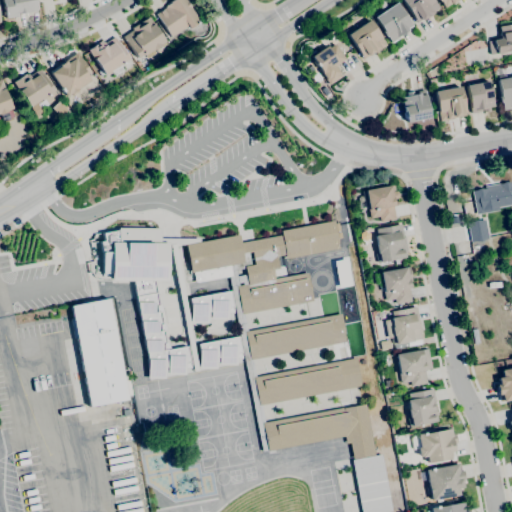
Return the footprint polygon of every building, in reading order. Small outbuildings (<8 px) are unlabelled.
[(5,17),(1,0),(34,0),(36,8),(34,8),(34,10),(25,12),(25,15),(18,16),(13,17),(13,16),(5,17)] [(170,37),(155,13),(165,7),(164,6),(169,2),(169,1),(170,0),(185,0),(199,21),(189,28),(187,25),(170,37)] [(414,22),(413,20),(414,20),(400,0),(432,0),(437,7),(431,10),(432,12),(421,20),(420,18),(414,22)] [(390,42),(386,36),(384,37),(380,31),(382,30),(373,16),(374,16),(373,13),(379,9),(380,11),(394,2),(410,25),(405,28),(406,29),(394,37),(396,39),(390,42)] [(147,58),(144,54),(142,55),(141,53),(136,57),(122,36),(132,29),(131,27),(147,16),(166,44),(161,47),(160,45),(152,50),(154,53),(147,58)] [(362,59),(360,56),(345,34),(368,19),(385,44),(373,52),(372,51),(368,54),(362,59)] [(511,49),(489,54),(487,41),(493,40),(493,39),(500,37),(498,26),(511,23),(511,49)] [(100,76),(98,71),(100,69),(87,49),(98,42),(99,43),(102,41),(103,43),(113,36),(128,58),(119,64),(123,69),(114,75),(111,71),(106,74),(105,73),(100,76)] [(328,84),(324,79),(325,78),(310,55),(325,45),(326,48),(333,43),(344,58),(337,63),(337,62),(333,65),(340,76),(328,84)] [(65,96),(50,72),(59,66),(58,64),(67,58),(67,57),(76,52),(89,72),(86,74),(89,79),(76,89),(78,91),(73,95),(71,92),(65,96)] [(31,107),(30,106),(29,107),(12,82),(24,73),(25,74),(27,73),(29,75),(39,68),(53,90),(35,102),(36,103),(31,107)] [(315,82),(310,76),(315,72),(319,79),(315,82)] [(502,110),(501,102),(499,103),(498,95),(500,95),(497,79),(498,78),(497,76),(504,74),(505,78),(511,76),(511,105),(510,106),(510,108),(502,110)] [(0,79),(12,107),(6,110),(6,111),(0,113),(0,79)] [(470,113),(465,85),(488,80),(493,105),(487,106),(488,110),(482,112),(481,111),(470,113)] [(438,121),(436,112),(437,112),(433,91),(459,86),(465,115),(456,117),(456,116),(452,117),(452,118),(438,121)] [(406,122),(404,111),(403,112),(401,106),(402,106),(400,97),(405,96),(405,92),(411,90),(412,94),(419,92),(418,90),(424,89),(425,94),(424,94),(429,117),(406,122)] [(479,216),(479,213),(475,214),(471,190),(483,188),(483,186),(511,181),(511,188),(511,204),(497,207),(498,210),(484,212),(485,215),(479,216)] [(379,221),(378,216),(369,218),(364,190),(392,184),(393,191),(394,191),(396,191),(397,193),(397,195),(397,197),(395,198),(392,199),(393,205),(392,205),(394,219),(379,221)] [(470,241),(466,223),(484,219),(488,238),(470,241)] [(198,242),(237,234),(239,242),(280,235),(279,230),(333,220),(338,248),(285,258),(284,255),(276,256),(277,266),(284,265),(287,276),(307,272),(312,300),(243,313),(246,331),(340,313),(345,341),(252,359),(255,376),(355,357),(360,386),(260,404),(263,422),(364,403),(373,455),(380,454),(391,511),(385,511),(360,511),(350,459),(351,459),(348,442),(344,443),(343,436),(261,451),(243,361),(235,363),(235,364),(232,364),(215,367),(215,368),(212,368),(184,373),(184,374),(182,374),(164,377),(163,377),(149,380),(149,377),(146,377),(146,358),(134,298),(131,299),(128,282),(111,282),(111,280),(109,280),(109,271),(101,271),(101,251),(109,251),(110,241),(117,241),(117,226),(158,227),(158,237),(198,237),(198,242)] [(395,264),(394,259),(376,262),(374,253),(379,252),(374,229),(399,224),(401,236),(404,235),(406,249),(404,249),(405,256),(397,258),(398,263),(395,264)] [(352,285),(346,258),(332,261),(337,288),(352,285)] [(394,304),(393,298),(384,300),(378,272),(404,267),(405,268),(408,268),(410,279),(407,279),(409,288),(407,288),(410,301),(394,304)] [(89,406),(75,338),(73,338),(69,318),(71,318),(69,306),(107,298),(127,404),(122,405),(121,400),(89,406)] [(394,348),(393,343),(392,344),(390,337),(386,338),(383,320),(391,318),(390,311),(415,306),(417,319),(419,319),(421,332),(418,332),(420,338),(408,340),(409,345),(394,348)] [(409,386),(409,381),(399,383),(394,354),(426,348),(430,368),(423,369),(426,383),(409,386)] [(511,398),(498,401),(495,384),(497,384),(496,378),(501,377),(500,370),(511,367),(511,398)] [(408,427),(406,418),(408,418),(406,409),(407,408),(406,399),(408,399),(406,393),(430,388),(437,421),(408,427)] [(427,463),(425,456),(420,457),(420,455),(418,456),(417,448),(412,449),(409,436),(416,435),(416,434),(449,428),(450,433),(453,433),(455,442),(452,443),(453,450),(450,451),(451,459),(427,463)] [(430,500),(429,494),(426,495),(425,486),(427,485),(424,469),(456,463),(458,471),(460,470),(462,480),(460,481),(461,487),(456,488),(457,495),(430,500)] [(429,511),(429,507),(462,501),(463,507),(466,507),(467,511),(429,511)]
